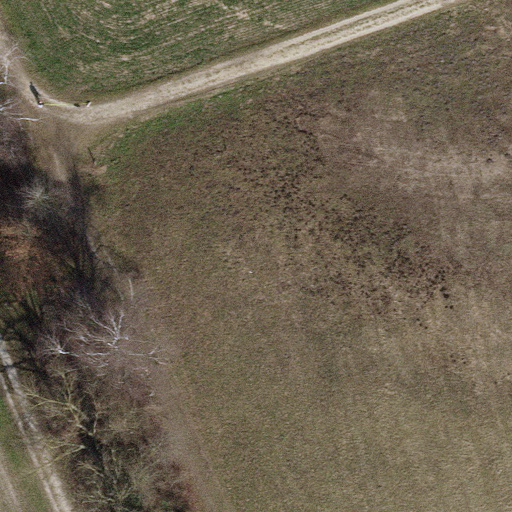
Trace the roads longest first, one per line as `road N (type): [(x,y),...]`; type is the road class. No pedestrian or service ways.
road 1 (track): [(219,511),(65,155),(76,116),(419,0)]
road 2 (track): [(0,347),(72,511)]
